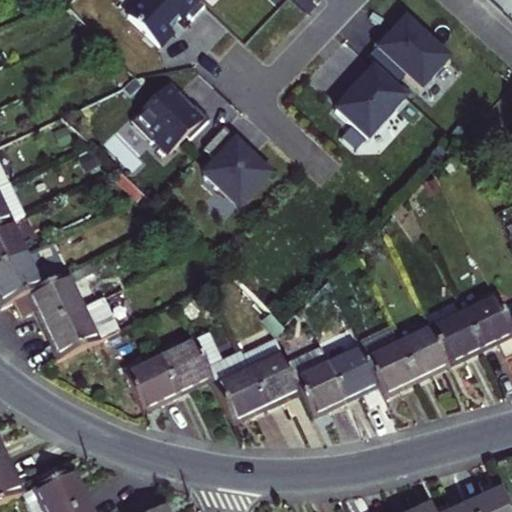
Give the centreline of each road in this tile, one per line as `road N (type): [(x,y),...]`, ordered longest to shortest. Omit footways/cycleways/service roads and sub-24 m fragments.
road 1 (residential): [(511,428),(358,468),(213,470)]
road 2 (residential): [(213,470),(96,435),(0,378)]
road 3 (residential): [(350,0),(263,90)]
